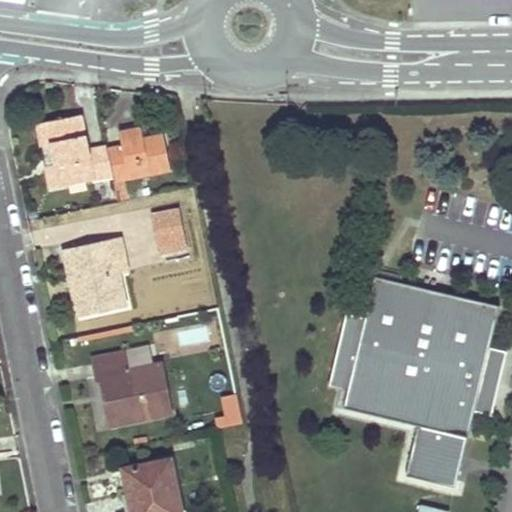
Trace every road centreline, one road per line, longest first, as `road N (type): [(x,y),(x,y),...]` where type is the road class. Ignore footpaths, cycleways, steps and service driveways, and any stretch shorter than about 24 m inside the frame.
road 1 (residential): [(53,511),(0,233)]
road 2 (unclassified): [(286,66),(511,74)]
road 3 (unclassified): [(0,47),(223,71)]
road 4 (unclassified): [(511,43),(341,35),(297,9)]
road 5 (unclassified): [(201,34),(153,42),(0,24)]
